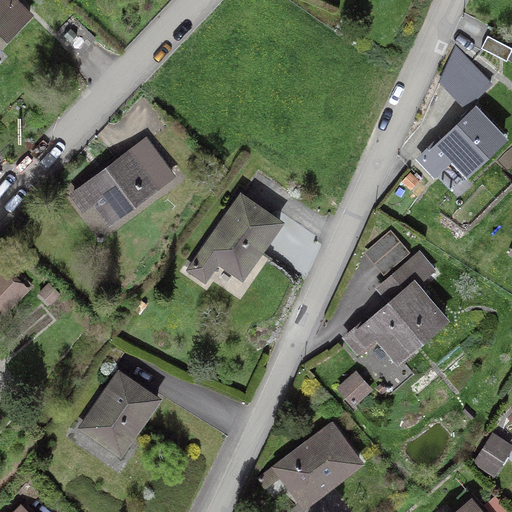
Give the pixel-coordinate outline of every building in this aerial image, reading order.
[(13,0),(0,0),(0,45),(29,15),(13,0)] [(57,32),(80,54),(95,38),(72,16),(57,32)] [(511,48),(487,35),(481,48),(506,61),(511,49),(511,48)] [(441,78),(468,105),(490,83),(455,47),(441,78)] [(503,139),(475,110),(440,143),(438,141),(420,159),(434,173),(451,157),(467,173),(503,139)] [(157,187),(131,151),(83,186),(110,222),(157,187)] [(279,223),(241,196),(204,250),(237,273),(254,248),(259,252),(279,223)] [(390,230),(368,249),(387,272),(410,252),(390,230)] [(431,270),(419,255),(383,285),(395,299),(368,323),(366,320),(346,337),(361,354),(379,338),(398,360),(444,320),(414,285),(431,270)] [(4,268),(0,271),(0,307),(4,311),(26,289),(4,268)] [(157,399),(119,373),(82,427),(115,450),(132,425),(137,428),(157,399)] [(355,373),(339,388),(353,403),(368,389),(355,373)] [(265,488),(283,475),(304,503),(359,462),(331,426),(279,466),(277,464),(258,478),(265,488)] [(493,436),(476,461),(493,472),(510,447),(493,436)] [(32,477),(18,492),(28,502),(43,487),(32,477)] [(489,511),(509,511),(495,496),(483,505),(489,511)]
